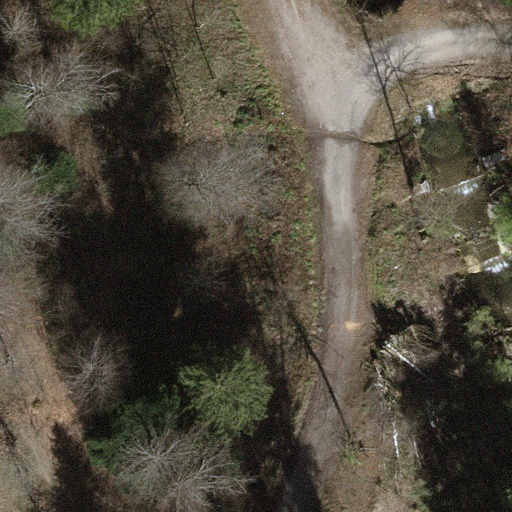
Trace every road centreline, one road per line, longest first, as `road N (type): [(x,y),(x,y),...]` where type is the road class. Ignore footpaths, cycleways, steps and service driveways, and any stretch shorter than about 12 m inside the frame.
road 1 (track): [(290,511),(338,373),(332,119),(354,86),(443,48),(511,46)]
road 2 (track): [(332,119),(277,0)]
